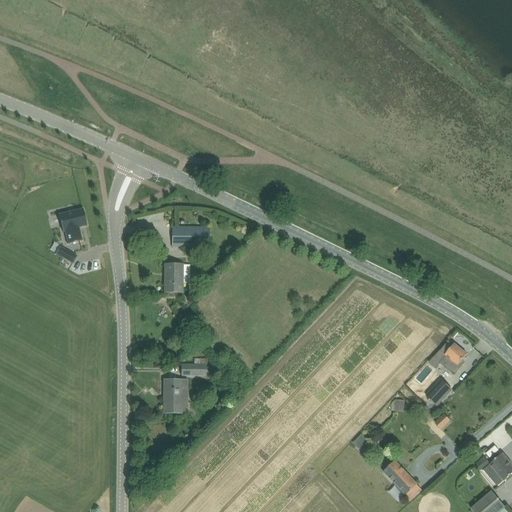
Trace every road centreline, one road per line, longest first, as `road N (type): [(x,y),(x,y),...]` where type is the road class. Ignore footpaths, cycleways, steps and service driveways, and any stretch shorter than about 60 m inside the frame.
road 1 (tertiary): [(511,357),(450,308),(144,162)]
road 2 (tertiary): [(122,511),(125,318),(114,231)]
road 3 (tertiary): [(131,156),(0,99)]
